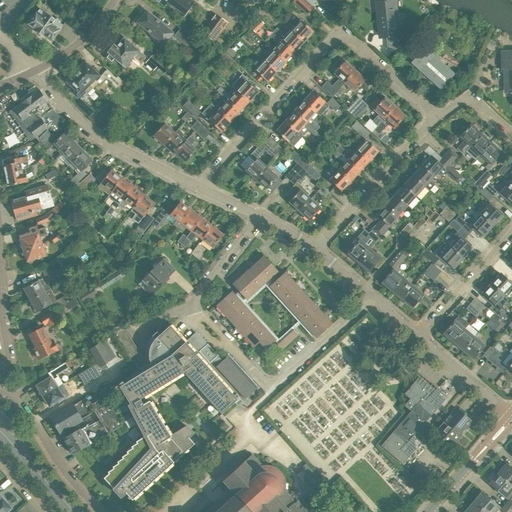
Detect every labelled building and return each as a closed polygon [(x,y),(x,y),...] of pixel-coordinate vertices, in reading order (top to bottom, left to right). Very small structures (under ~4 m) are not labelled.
[(44,5),(51,10),(54,6),(47,0),(44,5)] [(185,16),(195,3),(190,0),(155,0),(165,6),(167,3),(185,16)] [(307,13),(312,8),(302,0),(294,0),(294,1),(307,13)] [(378,10),(381,38),(387,37),(389,49),(399,48),(408,38),(398,29),(394,0),(386,0),(375,1),(376,10),(378,10)] [(59,29),(62,25),(60,23),(61,21),(57,18),(55,20),(54,20),(55,19),(49,14),(48,15),(40,9),(37,13),(36,12),(28,24),(36,30),(35,32),(43,37),(43,36),(52,42),(60,30),(59,29)] [(160,47),(171,33),(158,22),(159,22),(157,20),(156,20),(147,12),(138,22),(148,30),(148,31),(149,32),(148,34),(160,47)] [(228,23),(216,14),(202,33),(214,42),(228,23)] [(290,20),(286,25),(289,27),(292,30),(304,41),(313,31),(301,20),(298,18),(293,23),(290,20)] [(251,29),(256,33),(264,24),(260,20),(251,29)] [(426,42),(431,36),(426,32),(427,31),(422,26),(415,34),(420,38),(421,37),(426,42)] [(280,32),(277,35),(282,40),(295,51),(304,41),(292,30),(289,27),(283,34),(281,32),(280,32)] [(174,36),(187,47),(194,39),(181,28),(174,36)] [(279,44),(282,40),(277,35),(273,32),(270,35),(279,44)] [(222,49),(227,43),(219,37),(214,43),(222,49)] [(139,50),(123,38),(116,47),(114,45),(107,53),(108,54),(105,58),(112,63),(115,59),(125,67),(133,58),(139,64),(145,57),(138,51),(139,50)] [(492,49),(495,42),(490,39),(486,47),(492,49)] [(285,61),(295,51),(282,40),(279,44),(273,50),(285,61)] [(424,47),(411,62),(439,87),(453,72),(424,47)] [(236,54),(230,48),(226,52),(233,58),(236,54)] [(266,54),(259,48),(255,52),(262,58),(266,54)] [(276,71),(285,61),(273,50),(264,60),(276,71)] [(228,63),(232,59),(223,51),(219,55),(221,57),(228,63)] [(506,87),(506,92),(511,91),(511,51),(501,51),(501,68),(504,68),(504,87),(506,87)] [(162,76),(164,74),(165,74),(170,68),(154,54),(145,63),(154,71),(155,70),(162,76)] [(322,87),(333,97),(335,93),(340,87),(355,70),(345,61),(344,62),(339,58),(330,67),(335,72),(334,73),(339,78),(332,86),(327,82),(322,87)] [(264,60),(255,70),(259,73),(255,77),(259,81),(263,77),(267,81),(276,71),(264,60)] [(106,78),(111,83),(116,88),(118,87),(119,88),(124,83),(122,82),(123,81),(118,77),(116,79),(107,70),(100,77),(85,63),(76,72),(93,89),(98,83),(100,85),(106,78)] [(335,93),(340,97),(349,87),(354,92),(365,79),(355,70),(340,87),(335,93)] [(93,89),(76,72),(67,82),(76,91),(74,94),(77,98),(79,96),(81,98),(86,93),(88,94),(93,89)] [(233,88),(248,102),(258,91),(246,81),(248,79),(242,74),(231,86),(233,88)] [(233,88),(228,94),(220,87),(216,91),(218,92),(239,112),(248,102),(233,88)] [(37,140),(39,143),(43,146),(65,124),(65,123),(54,110),(39,91),(31,97),(28,94),(20,100),(23,103),(14,109),(37,140)] [(303,101),(315,112),(320,116),(329,106),(313,91),(303,101)] [(221,101),(215,107),(230,122),(239,112),(218,92),(215,96),(221,101)] [(358,97),(347,110),(352,115),(364,102),(358,97)] [(369,120),(364,126),(372,132),(377,127),(376,126),(383,119),(395,107),(385,97),(381,102),(376,97),(369,105),(373,110),(379,115),(372,122),(369,120)] [(336,112),(341,106),(331,98),(326,103),(336,112)] [(75,104),(84,112),(89,117),(93,112),(79,99),(75,104)] [(183,106),(196,118),(201,112),(188,101),(183,106)] [(294,111),(316,131),(320,127),(310,118),(315,112),(303,101),(294,111)] [(352,115),(357,119),(369,106),(364,102),(352,115)] [(202,114),(221,132),(230,122),(215,107),(211,104),(202,114)] [(372,132),(380,140),(385,135),(382,132),(389,124),(393,128),(405,116),(395,107),(383,119),(376,126),(377,127),(372,132)] [(285,121),(303,137),(308,131),(313,135),(316,131),(294,111),(285,121)] [(185,123),(191,116),(187,112),(181,119),(185,123)] [(195,131),(201,125),(197,121),(191,128),(195,131)] [(285,121),(276,131),(294,147),(303,137),(285,121)] [(378,151),(365,139),(369,134),(356,122),(351,127),(363,138),(354,148),(356,150),(369,161),(378,151)] [(66,134),(65,133),(62,136),(58,132),(65,125),(65,124),(57,132),(43,146),(44,147),(47,151),(54,144),(63,154),(74,143),(70,138),(66,133),(66,134)] [(154,136),(164,145),(174,134),(164,124),(154,136)] [(210,133),(201,125),(195,131),(204,139),(210,133)] [(463,154),(470,146),(481,134),(476,130),(477,129),(473,125),(472,126),(471,125),(464,131),(462,129),(457,134),(465,141),(457,149),(463,154)] [(174,134),(164,145),(174,154),(175,152),(185,142),(186,141),(186,140),(183,137),(183,134),(178,129),(174,134)] [(470,146),(466,150),(475,159),(476,159),(490,143),(486,139),(487,138),(483,134),(482,135),(481,134),(470,146)] [(185,142),(175,152),(186,162),(196,150),(191,146),(196,141),(190,136),(186,140),(186,141),(185,142)] [(250,156),(254,161),(246,170),(255,179),(267,167),(257,158),(265,150),(275,159),(283,150),(274,142),(269,138),(265,143),(263,141),(250,156)] [(72,163),(83,152),(79,148),(80,147),(75,142),(74,143),(63,154),(59,157),(68,166),(72,163)] [(44,147),(43,146),(39,143),(34,147),(39,152),(44,147)] [(490,143),(476,159),(487,170),(492,165),(490,163),(500,152),(495,148),(497,147),(493,143),(491,144),(490,143)] [(369,161),(356,150),(352,155),(348,151),(347,152),(340,146),(337,150),(344,156),(347,160),(360,171),(369,161)] [(30,154),(35,158),(40,153),(35,149),(30,154)] [(459,157),(450,149),(446,153),(455,162),(459,157)] [(340,160),(344,156),(337,150),(334,154),(340,160)] [(302,169),(303,168),(307,163),(294,151),(289,157),(297,164),(302,169)] [(83,152),(72,163),(77,168),(75,169),(75,171),(78,174),(74,178),(78,182),(86,174),(82,170),(92,161),(88,157),(88,156),(84,152),(84,153),(83,152)] [(35,158),(39,162),(43,157),(40,153),(35,158)] [(455,162),(446,153),(441,158),(453,169),(458,163),(456,161),(455,162)] [(338,169),(351,181),(360,171),(347,160),(344,156),(340,160),(344,164),(338,169)] [(423,164),(422,165),(434,176),(438,171),(442,175),(445,172),(458,184),(463,178),(460,175),(453,169),(441,158),(441,159),(438,162),(431,156),(429,158),(427,160),(426,159),(422,163),(423,164)] [(22,170),(25,169),(28,168),(27,161),(26,157),(10,160),(10,164),(5,165),(6,173),(22,170)] [(39,162),(43,166),(47,161),(43,157),(39,162)] [(506,162),(498,171),(502,175),(510,166),(506,162)] [(307,163),(303,168),(302,169),(308,173),(316,181),(321,175),(307,163)] [(302,169),(297,164),(285,176),(291,181),(302,169)] [(414,174),(413,175),(430,191),(435,185),(430,180),(434,176),(422,165),(418,170),(417,169),(413,173),(414,174)] [(22,170),(6,173),(9,186),(28,182),(26,175),(34,171),(31,166),(28,168),(25,169),(22,170)] [(331,170),(334,174),(329,180),(341,191),(351,181),(338,169),(334,166),(331,170)] [(266,188),(267,187),(273,192),(283,181),(267,167),(255,179),(266,188)] [(291,181),(295,185),(286,195),(291,200),(289,202),(299,211),(310,199),(308,196),(309,194),(303,188),(304,188),(299,183),(308,173),(302,169),(291,181)] [(111,170),(109,173),(105,170),(96,178),(101,183),(98,187),(109,195),(122,178),(111,170)] [(56,176),(53,171),(44,176),(47,182),(56,176)] [(488,182),(485,180),(490,175),(486,171),(474,184),(473,186),(478,192),(483,187),(488,182)] [(90,174),(77,187),(81,192),(95,179),(90,174)] [(416,196),(424,186),(430,191),(413,175),(409,180),(407,179),(404,183),(405,184),(404,185),(416,196)] [(74,178),(69,182),(74,188),(76,186),(77,187),(80,184),(78,182),(74,178)] [(113,211),(114,211),(119,203),(122,200),(133,187),(122,178),(109,195),(108,196),(115,202),(110,208),(113,211)] [(511,201),(511,183),(510,182),(503,189),(503,188),(499,193),(510,203),(511,201)] [(488,184),(484,189),(493,197),(497,192),(488,184)] [(33,215),(32,212),(54,206),(48,186),(46,186),(45,185),(29,190),(29,191),(25,193),(26,196),(11,201),(17,219),(18,219),(19,221),(24,219),(23,217),(33,215)] [(397,193),(395,195),(407,206),(416,196),(404,185),(400,190),(399,188),(395,192),(397,193)] [(322,186),(317,191),(327,200),(331,195),(322,186)] [(124,208),(127,203),(133,208),(143,195),(133,187),(122,200),(123,200),(120,204),(119,203),(114,211),(117,213),(118,214),(123,208),(124,208)] [(478,192),(480,193),(489,201),(493,197),(484,189),(482,188),(483,187),(478,192)] [(135,214),(132,219),(138,223),(154,203),(143,195),(133,208),(131,211),(135,214)] [(388,203),(386,205),(398,215),(407,206),(395,195),(391,199),(390,198),(386,202),(388,203)] [(320,208),(310,199),(299,211),(309,220),(320,208)] [(181,202),(171,215),(177,220),(173,225),(178,228),(192,210),(181,202)] [(485,208),(479,214),(492,226),(501,216),(499,214),(501,213),(489,203),(485,208)] [(55,208),(46,216),(36,220),(39,226),(48,222),(58,213),(63,209),(60,204),(55,208)] [(389,225),(398,215),(386,205),(382,209),(381,208),(377,212),(378,213),(377,215),(381,218),(379,221),(389,230),(391,227),(389,225)] [(444,217),(452,209),(448,205),(440,213),(444,217)] [(426,206),(425,215),(428,218),(433,213),(426,206)] [(458,214),(452,209),(444,217),(449,222),(458,214)] [(163,210),(153,224),(158,228),(169,214),(163,210)] [(192,210),(182,223),(192,231),(202,218),(192,210)] [(431,224),(439,215),(434,211),(426,220),(431,224)] [(471,218),(466,223),(469,225),(480,235),(482,234),(483,235),(492,226),(479,214),(477,212),(471,218)] [(148,215),(137,229),(143,233),(154,219),(148,215)] [(458,216),(454,220),(462,228),(463,229),(467,224),(458,216)] [(185,247),(186,248),(191,241),(192,242),(197,235),(203,239),(213,226),(202,218),(192,231),(187,237),(182,245),(181,246),(184,248),(185,247)] [(417,230),(425,222),(421,218),(412,226),(417,230)] [(389,230),(379,221),(375,225),(384,233),(383,235),(386,238),(391,232),(389,230)] [(399,233),(403,237),(412,228),(407,224),(399,233)] [(384,233),(375,225),(371,229),(372,230),(380,237),(383,235),(384,233)] [(23,249),(42,243),(40,238),(48,235),(46,226),(37,229),(37,226),(29,228),(30,232),(19,235),(21,244),(21,245),(22,248),(23,249)] [(213,226),(203,239),(214,248),(224,235),(213,226)] [(452,238),(447,244),(450,246),(462,258),(471,248),(469,247),(471,245),(464,239),(469,234),(463,228),(463,229),(462,228),(457,232),(452,237),(452,238)] [(348,251),(349,252),(348,253),(359,262),(369,249),(380,237),(372,230),(369,234),(364,230),(357,239),(359,241),(353,248),(351,247),(348,251)] [(50,237),(54,244),(59,240),(55,234),(50,237)] [(178,242),(182,245),(187,237),(183,234),(178,242)] [(42,243),(23,249),(24,251),(23,252),(24,255),(26,256),(27,261),(46,255),(42,243)] [(206,250),(199,244),(191,254),(201,261),(206,255),(203,253),(206,250)] [(462,258),(450,246),(444,253),(441,250),(436,255),(450,268),(452,266),(453,267),(462,258)] [(368,270),(374,265),(378,268),(386,259),(377,251),(375,254),(369,249),(359,262),(368,270)] [(422,253),(435,264),(439,259),(426,249),(422,253)] [(406,257),(399,252),(389,264),(394,268),(395,269),(406,257)] [(252,266),(266,281),(278,271),(264,255),(252,266)] [(62,256),(52,265),(42,270),(45,276),(54,271),(55,272),(64,267),(60,261),(64,259),(62,256)] [(138,285),(151,297),(170,276),(174,271),(166,264),(168,262),(163,258),(162,258),(161,257),(152,266),(154,268),(138,285)] [(432,264),(428,268),(437,276),(441,271),(432,264)] [(252,266),(241,276),(255,291),(266,281),(252,266)] [(382,282),(392,290),(403,278),(406,274),(397,267),(395,269),(394,268),(382,282)] [(437,276),(428,268),(424,273),(434,281),(437,276)] [(285,272),(283,274),(270,286),(278,296),(294,282),(285,272)] [(511,284),(500,273),(491,283),(504,295),(505,296),(506,297),(511,290),(511,284)] [(255,291),(241,276),(233,283),(247,299),(255,291)] [(401,298),(402,299),(412,286),(403,278),(392,290),(397,294),(397,296),(400,298),(401,298)] [(31,300),(51,289),(47,283),(45,284),(42,279),(24,289),(31,300)] [(303,292),(294,282),(278,296),(287,306),(303,292)] [(491,283),(482,293),(484,295),(483,296),(492,304),(489,309),(503,321),(507,316),(503,312),(502,312),(500,310),(504,305),(500,302),(505,296),(504,295),(491,283)] [(412,286),(402,299),(412,307),(413,305),(414,306),(417,302),(416,301),(422,295),(412,286)] [(55,287),(51,289),(31,300),(37,312),(50,304),(57,300),(53,294),(58,291),(55,287)] [(97,294),(93,287),(80,296),(83,302),(97,294)] [(232,291),(216,305),(226,316),(242,302),(232,291)] [(312,302),(303,292),(287,306),(296,316),(312,302)] [(57,300),(50,304),(53,310),(65,304),(69,301),(65,295),(57,300)] [(69,301),(65,304),(69,310),(78,304),(75,298),(69,301)] [(474,299),(470,304),(479,311),(483,306),(474,299)] [(236,327),(252,313),(242,302),(226,316),(236,327)] [(322,313),(312,302),(296,316),(306,327),(322,313)] [(466,308),(475,316),(479,311),(470,304),(466,308)] [(53,311),(41,318),(42,321),(44,320),(49,327),(59,321),(53,311)] [(246,339),(262,324),(252,313),(236,327),(246,339)] [(322,313),(306,327),(316,338),(332,324),(322,313)] [(443,333),(454,342),(464,329),(464,330),(469,324),(459,315),(443,333)] [(494,315),(487,324),(495,331),(501,324),(498,321),(500,319),(494,315)] [(115,387),(118,392),(122,390),(130,404),(129,405),(145,435),(136,441),(137,443),(131,446),(132,448),(127,451),(128,453),(122,457),(123,458),(117,462),(118,463),(113,467),(114,468),(108,472),(109,474),(104,478),(122,498),(122,497),(126,493),(133,500),(195,444),(189,437),(194,433),(188,426),(172,436),(150,400),(144,404),(141,399),(138,400),(137,398),(182,370),(184,373),(184,372),(186,374),(189,371),(224,410),(221,413),(222,413),(235,402),(237,405),(241,401),(243,404),(244,404),(246,405),(247,404),(248,402),(248,401),(247,400),(246,398),(258,387),(229,355),(221,363),(216,357),(218,355),(208,344),(207,344),(197,333),(186,342),(170,324),(160,334),(157,331),(153,335),(155,339),(154,340),(153,342),(152,343),(151,345),(150,347),(150,348),(149,350),(149,352),(149,354),(149,356),(149,357),(149,359),(150,361),(151,363),(151,364),(152,366),(124,384),(122,381),(115,387)] [(276,340),(262,324),(246,339),(254,347),(260,341),(264,345),(263,345),(266,349),(276,340)] [(113,332),(116,337),(127,331),(124,326),(113,332)] [(38,358),(57,349),(52,340),(49,341),(43,328),(30,334),(36,347),(34,349),(38,358)] [(280,351),(298,335),(294,329),(275,345),(280,351)] [(474,338),(464,329),(454,342),(457,345),(457,346),(461,350),(462,349),(463,350),(474,338)] [(127,331),(116,337),(120,342),(130,336),(127,331)] [(474,338),(463,350),(473,358),(474,357),(476,358),(479,354),(478,353),(484,346),(479,342),(484,337),(478,332),(474,338)] [(130,336),(120,342),(123,348),(133,342),(130,336)] [(101,342),(89,349),(100,367),(112,360),(101,342)] [(133,342),(123,348),(126,353),(136,347),(133,342)] [(395,356),(397,353),(396,352),(400,348),(395,343),(391,347),(390,345),(388,348),(395,356)] [(482,355),(487,359),(495,350),(491,346),(482,355)] [(136,347),(126,353),(130,359),(140,353),(136,347)] [(506,366),(511,371),(511,372),(511,373),(511,372),(511,353),(502,363),(497,358),(500,354),(495,350),(487,359),(498,369),(502,364),(505,367),(506,366)] [(75,382),(81,378),(85,385),(102,375),(96,364),(73,378),(75,382)] [(414,442),(411,439),(445,399),(419,376),(404,394),(410,399),(404,406),(411,411),(381,446),(402,464),(416,448),(414,446),(414,442)] [(36,386),(43,396),(57,387),(51,377),(36,386)] [(102,398),(105,396),(112,391),(109,386),(99,392),(102,398)] [(43,396),(49,406),(67,395),(65,391),(61,393),(58,387),(43,396)] [(63,438),(73,454),(97,439),(97,440),(123,425),(105,396),(102,398),(91,405),(77,413),(82,419),(94,412),(99,420),(86,428),(85,426),(79,429),(79,428),(63,438)] [(60,433),(82,420),(77,413),(91,405),(86,397),(73,405),(73,404),(51,418),(60,433)] [(125,405),(120,408),(123,413),(128,410),(125,405)] [(456,408),(435,433),(451,447),(472,422),(456,408)] [(132,418),(126,421),(129,426),(135,423),(132,418)] [(128,433),(135,441),(142,435),(135,427),(128,433)] [(284,511),(294,503),(284,491),(285,487),(284,482),(283,477),(280,473),(277,470),(273,468),(270,467),(266,466),(262,467),(251,455),(223,480),(228,485),(223,490),(225,491),(227,494),(207,511),(284,511)] [(501,471),(498,474),(511,485),(511,468),(507,464),(505,467),(503,466),(499,470),(501,471)] [(321,478),(314,471),(305,479),(311,487),(321,478)] [(511,489),(511,485),(498,474),(496,476),(495,475),(491,480),(492,481),(490,484),(508,499),(511,493),(510,492),(511,489)] [(476,500),(474,502),(485,511),(496,511),(501,508),(482,492),(480,495),(479,494),(475,499),(476,500)] [(0,511),(6,511),(11,509),(2,499),(0,500),(0,511)] [(307,511),(297,500),(284,511),(307,511)] [(485,511),(474,502),(472,505),(471,504),(466,508),(468,510),(466,511),(465,511),(485,511)]
